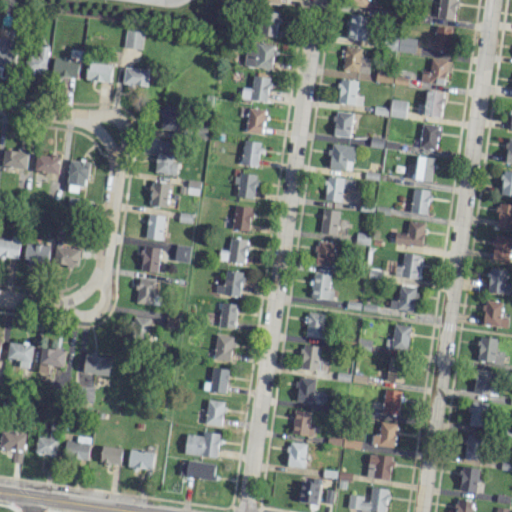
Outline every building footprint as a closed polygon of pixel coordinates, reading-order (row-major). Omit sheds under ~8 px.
[(455,0),(437,0),(437,18),(455,19),(455,0)] [(277,36),(278,12),(260,11),(259,35),(277,36)] [(345,37),(365,40),(369,16),(349,13),(345,37)] [(433,51),(449,51),(450,28),(434,27),(433,51)] [(143,31),(125,29),(124,47),(142,48),(143,31)] [(416,38),(387,35),(386,50),(414,52),(416,38)] [(0,66),(13,69),(17,39),(0,36),(0,66)] [(245,47),(243,65),(271,69),(274,45),(256,42),(255,48),(245,47)] [(368,72),(370,58),(360,57),(361,47),(345,46),(342,70),(368,72)] [(24,72),(46,73),(47,48),(25,47),(24,72)] [(79,60),(53,58),(52,75),(78,77),(79,60)] [(445,84),(448,60),(430,58),(429,71),(421,70),(419,81),(445,84)] [(109,81),(111,64),(88,61),(86,79),(109,81)] [(122,82),(146,86),(149,70),(125,66),(122,82)] [(375,80),(391,82),(392,72),(376,70),(375,80)] [(240,98),(267,100),(269,77),(252,75),(251,89),(241,88),(240,98)] [(362,96),(355,95),(356,80),(339,78),(337,102),(361,105),(362,96)] [(442,92),(425,91),(424,115),(441,116),(442,92)] [(406,100),(390,99),(389,116),(405,117),(406,100)] [(178,105),(162,105),(161,129),(177,130),(178,105)] [(262,133),(265,109),(248,107),(245,131),(262,133)] [(333,135),(350,136),(351,112),(334,111),(333,135)] [(438,125),(421,123),(419,147),(436,148),(438,125)] [(157,151),(170,152),(171,141),(158,139),(157,151)] [(240,164),(257,166),(260,142),(243,140),(240,164)] [(328,167),(352,170),(354,145),(330,143),(328,167)] [(28,152),(4,148),(1,165),(25,169),(28,152)] [(177,174),(177,163),(173,162),(173,153),(156,152),(155,172),(177,174)] [(34,170),(58,172),(59,156),(35,154),(34,170)] [(431,181),(433,157),(416,155),(414,179),(431,181)] [(67,184),(86,185),(87,161),(68,160),(67,184)] [(511,195),(511,170),(501,170),(500,195),(511,195)] [(236,173),(234,196),(254,198),(256,175),(236,173)] [(352,190),(354,179),(326,175),(324,200),(340,201),(341,189),(352,190)] [(168,182),(150,181),(149,205),(167,206),(168,182)] [(429,190),(412,188),(410,212),(426,213),(429,190)] [(496,227),(511,227),(511,203),(497,203),(496,227)] [(249,230),(251,206),(233,205),(231,229),(249,230)] [(320,232),(336,234),(338,210),(321,208),(320,232)] [(145,237),(161,239),(164,215),(147,214),(145,237)] [(394,231),(394,243),(422,245),(424,221),(408,220),(407,232),(394,231)] [(11,240),(0,238),(0,255),(17,258),(21,231),(12,230),(11,240)] [(491,259),(507,261),(510,237),(494,235),(491,259)] [(218,260),(244,262),(246,239),(229,237),(228,250),(218,249),(218,260)] [(334,242),(316,240),(314,264),(331,266),(334,242)] [(47,263),(49,245),(25,242),(24,260),(47,263)] [(188,262),(190,246),(176,244),(174,260),(188,262)] [(54,264),(78,266),(79,247),(55,245),(54,264)] [(156,272),(160,248),(144,245),(140,269),(156,272)] [(401,264),(394,264),(394,277),(419,278),(420,253),(401,253),(401,264)] [(511,294),(511,288),(511,283),(504,283),(506,269),(488,267),(486,291),(511,294)] [(215,284),(215,293),(240,294),(241,271),(224,270),(224,284),(215,284)] [(308,296),(331,300),(333,289),(328,288),(330,275),(313,272),(308,296)] [(157,280),(138,278),(136,302),(155,304),(157,280)] [(388,307),(412,311),(416,287),(399,284),(397,301),(389,299),(388,307)] [(500,301),(484,300),(482,325),(507,326),(507,318),(499,318),(500,301)] [(218,326),(234,328),(237,303),(220,302),(218,326)] [(321,337),(323,313),(307,312),(305,336),(321,337)] [(149,317),(131,316),(129,337),(147,339),(149,317)] [(406,350),(410,326),(394,323),(391,338),(386,337),(384,347),(406,350)] [(212,358),(229,361),(233,336),(216,333),(212,358)] [(477,361),(502,362),(503,351),(496,351),(496,337),(478,336),(477,361)] [(7,358),(19,359),(19,366),(31,367),(32,344),(8,342),(7,358)] [(300,368),(317,370),(319,346),(301,344),(300,368)] [(63,367),(65,350),(41,346),(37,371),(48,373),(49,365),(63,367)] [(83,372),(108,374),(110,355),(85,353),(83,372)] [(401,382),(405,359),(389,356),(385,379),(401,382)] [(226,392),(228,368),(211,367),(209,391),(226,392)] [(491,394),(492,370),(474,369),(473,393),(491,394)] [(313,402),(315,378),(297,377),(295,401),(313,402)] [(400,390),(383,389),(382,413),(399,414),(400,390)] [(204,423),(221,425),(224,401),(207,399),(204,423)] [(468,424),(483,426),(486,402),(470,401),(468,424)] [(310,410),(293,410),(292,434),(312,435),(312,426),(309,426),(310,410)] [(59,422),(51,421),(49,437),(37,436),(35,452),(56,454),(59,422)] [(378,435),(371,434),(370,444),(394,447),(397,423),(379,421),(378,435)] [(0,435),(0,448),(13,450),(12,461),(20,462),(25,434),(1,430),(0,435)] [(184,453),(216,457),(219,433),(202,431),(202,435),(186,433),(184,453)] [(479,434),(465,433),(464,458),(478,458),(479,434)] [(89,436),(77,436),(76,440),(65,440),(64,458),(89,459),(89,436)] [(327,436),(326,445),(359,447),(360,438),(327,436)] [(304,467),(305,442),(288,442),(286,466),(304,467)] [(100,462),(120,464),(122,448),(102,445),(100,462)] [(153,451),(128,449),(128,467),(152,467),(153,451)] [(367,477),(390,478),(391,455),(367,454),(367,477)] [(180,476),(214,479),(216,463),(181,460),(180,476)] [(477,468),(460,467),(459,490),(476,491),(477,468)] [(298,502),(317,503),(319,483),(300,481),(298,502)] [(348,495),(347,508),(380,511),(385,511),(388,488),(370,486),(369,498),(348,495)] [(454,511),(470,511),(471,500),(455,500),(454,511)]
